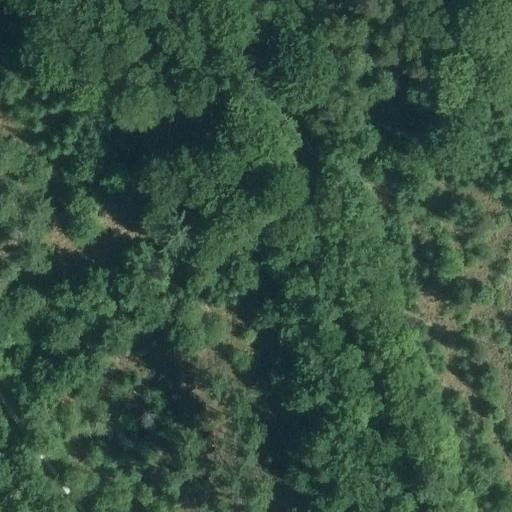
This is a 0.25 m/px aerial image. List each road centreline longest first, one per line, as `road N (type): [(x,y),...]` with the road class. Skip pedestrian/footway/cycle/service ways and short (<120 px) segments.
road 1 (track): [(422,511),(300,155)]
road 2 (track): [(300,155),(249,0)]
